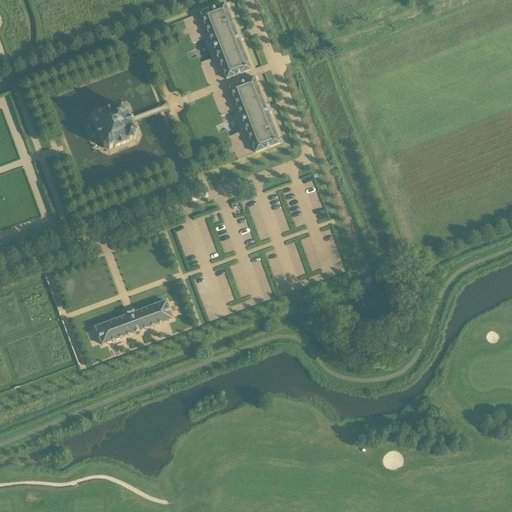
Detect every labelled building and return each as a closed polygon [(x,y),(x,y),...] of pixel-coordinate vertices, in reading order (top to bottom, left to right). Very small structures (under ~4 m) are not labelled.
[(225,5),(202,14),(228,81),(251,72),(238,38),(225,5)] [(185,96),(187,103),(212,94),(221,117),(233,112),(241,133),(226,138),(235,161),(255,153),(201,14),(184,21),(192,43),(204,39),(212,60),(201,64),(210,87),(185,96)] [(267,111),(254,79),(231,88),(256,153),(279,144),(267,111)] [(134,129),(132,124),(131,121),(130,119),(128,114),(127,113),(126,108),(121,106),(117,109),(115,108),(101,113),(100,115),(95,116),(93,121),(96,125),(95,127),(99,136),(101,142),(103,143),(104,148),(109,151),(113,148),(115,149),(128,143),(129,142),(134,141),(137,135),(134,131),(134,129)] [(240,225),(247,223),(245,216),(238,218),(240,225)] [(102,346),(163,323),(172,320),(166,302),(95,328),(102,346)]
